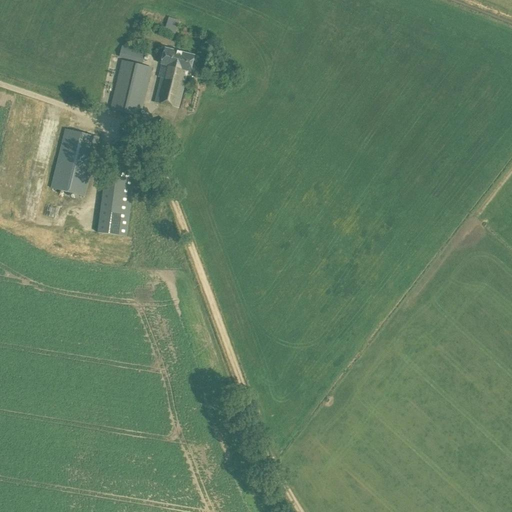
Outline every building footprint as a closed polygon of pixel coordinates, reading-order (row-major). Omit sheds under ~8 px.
[(179,21),(169,18),(165,31),(175,34),(179,21)] [(142,63),(145,52),(122,46),(119,58),(142,63)] [(191,72),(195,56),(165,48),(160,64),(162,65),(159,77),(161,78),(154,102),(179,109),(189,71),(191,72)] [(140,116),(151,68),(122,61),(111,110),(140,116)] [(230,81),(233,73),(216,67),(213,76),(230,81)] [(165,149),(178,139),(163,119),(149,130),(165,149)] [(84,196),(98,137),(65,130),(51,188),(84,196)] [(126,237),(134,173),(106,169),(98,233),(126,237)] [(4,176),(3,184),(19,186),(20,178),(4,176)]
